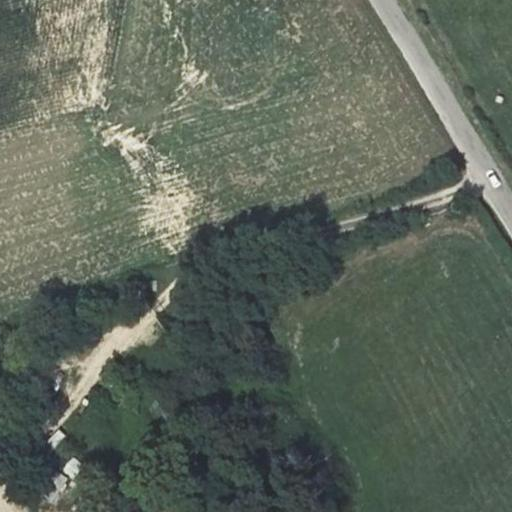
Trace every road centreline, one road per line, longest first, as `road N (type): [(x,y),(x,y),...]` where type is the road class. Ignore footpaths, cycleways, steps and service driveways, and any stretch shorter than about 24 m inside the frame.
road 1 (track): [(481,167),(432,202),(334,227),(187,282),(160,302)]
road 2 (unclassified): [(511,218),(382,0)]
